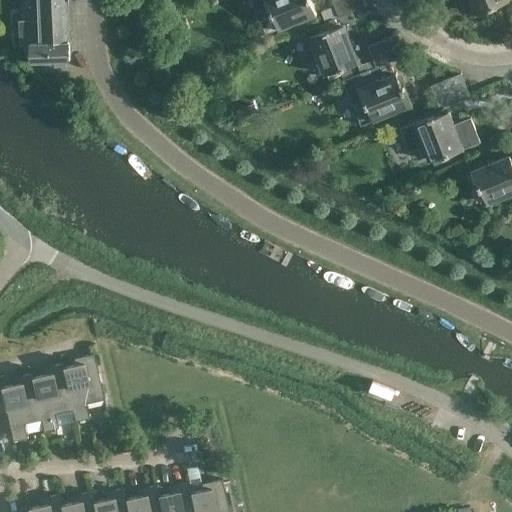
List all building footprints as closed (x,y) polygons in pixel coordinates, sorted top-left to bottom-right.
[(31,42),(31,49),(31,61),(69,60),(69,49),(69,40),(68,40),(67,0),(40,0),(41,20),(20,20),(20,42),(31,42)] [(280,28),(318,13),(312,0),(266,0),(273,15),(274,14),(280,28)] [(366,5),(364,0),(333,0),(340,16),(366,5)] [(471,0),(477,13),(508,0),(471,0)] [(311,35),(316,49),(325,73),(340,67),(340,69),(360,61),(345,23),(331,29),(330,28),(311,35)] [(371,49),(377,65),(377,66),(383,63),(408,54),(400,33),(369,45),(371,49)] [(349,91),(362,124),(374,119),(375,119),(412,104),(404,84),(402,85),(396,71),(388,75),(383,63),(377,66),(377,65),(370,68),(375,80),(359,87),(349,91)] [(444,103),(470,92),(462,72),(436,82),(444,103)] [(71,102),(79,83),(68,79),(60,97),(71,102)] [(445,155),(464,147),(450,110),(436,115),(435,113),(415,121),(430,159),(444,153),(445,155)] [(511,158),(510,154),(473,169),(481,189),(482,188),(488,202),(511,192),(511,158)] [(72,409),(74,420),(89,417),(85,403),(103,399),(106,413),(107,413),(93,352),(73,357),(74,363),(63,365),(62,366),(72,409)] [(41,419),(43,430),(58,427),(55,413),(72,409),(62,366),(63,365),(62,363),(42,367),(43,373),(32,375),(31,376),(41,419)] [(0,382),(0,386),(12,440),(27,437),(24,423),(41,419),(31,376),(32,375),(31,372),(11,377),(12,383),(1,385),(0,382)] [(195,511),(228,511),(221,478),(201,482),(202,488),(191,491),(190,491),(195,511)] [(161,511),(195,511),(190,491),(191,491),(189,481),(168,485),(170,491),(158,494),(161,511)] [(128,511),(161,511),(158,494),(156,484),(136,489),(137,494),(126,497),(125,497),(128,511)] [(95,511),(128,511),(125,497),(126,497),(124,487),(103,492),(105,498),(93,500),(95,511)] [(62,511),(95,511),(93,500),(91,490),(71,495),(72,501),(61,503),(60,503),(62,511)] [(25,497),(28,511),(62,511),(60,503),(61,503),(59,493),(38,498),(40,504),(28,506),(26,496),(25,497)]
